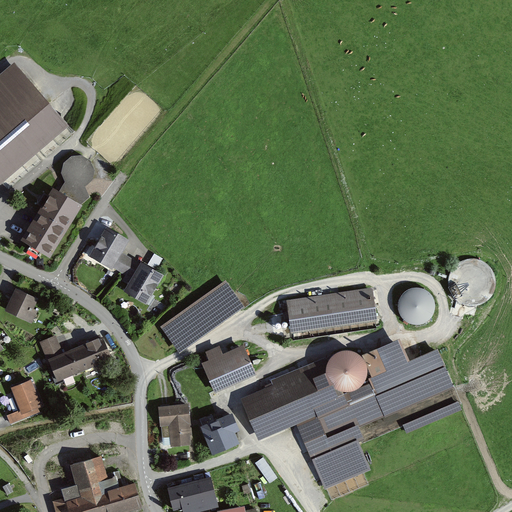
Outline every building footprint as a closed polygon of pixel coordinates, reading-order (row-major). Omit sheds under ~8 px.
[(19,63),(0,78),(0,181),(3,186),(73,127),(19,63)] [(87,206),(58,189),(26,243),(56,260),(87,206)] [(132,242),(109,229),(93,258),(116,271),(132,242)] [(166,277),(144,264),(127,294),(150,306),(166,277)] [(229,282),(164,328),(183,355),(248,309),(229,282)] [(376,289),(290,302),(295,335),(381,322),(376,289)] [(41,300),(20,290),(9,313),(34,325),(40,314),(36,312),(41,300)] [(0,337),(0,355),(8,350),(0,337)] [(60,338),(43,345),(57,383),(116,361),(108,339),(65,354),(60,338)] [(277,385),(246,399),(263,441),(301,425),(317,464),(464,401),(442,351),(416,362),(406,342),(370,357),(361,351),(349,351),(337,359),(334,372),(322,377),(317,364),(275,380),(277,385)] [(223,346),(201,356),(219,395),(261,376),(247,348),(228,357),(223,346)] [(36,379),(14,388),(23,410),(10,415),(13,423),(47,410),(36,379)] [(192,404),(162,407),(163,427),(172,427),(173,447),(195,446),(192,404)] [(240,413),(207,426),(219,456),(247,445),(242,433),(247,431),(240,413)] [(68,499),(56,502),(58,511),(139,511),(147,510),(140,485),(122,490),(119,478),(112,480),(106,457),(75,465),(76,470),(80,485),(65,489),(68,499)] [(217,476),(173,488),(179,511),(188,509),(188,511),(210,511),(225,508),(217,476)]
